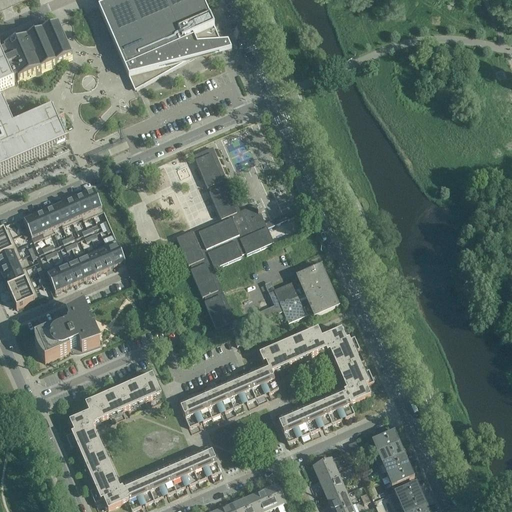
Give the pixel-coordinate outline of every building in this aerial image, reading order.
[(201,0),(120,0),(98,10),(134,93),(138,91),(187,64),(232,52),(227,42),(221,45),(219,40),(212,25),(207,12),(201,0)] [(5,53),(0,55),(13,84),(17,82),(18,84),(73,60),(58,27),(4,51),(5,53)] [(14,131),(14,130),(9,119),(9,118),(9,117),(8,118),(3,106),(4,105),(3,105),(0,98),(0,91),(14,85),(13,85),(13,84),(0,55),(0,54),(0,53),(1,54),(0,53),(0,52),(0,175),(69,145),(66,146),(60,132),(59,128),(60,128),(59,127),(58,127),(53,115),(54,114),(53,113),(14,131)] [(274,293),(275,293),(271,285),(266,287),(275,308),(236,325),(213,272),(214,271),(215,272),(215,271),(241,260),(242,260),(241,258),(246,256),(246,258),(247,258),(247,257),(273,246),(274,246),(267,231),(289,221),(289,222),(297,218),(295,212),(265,225),(261,216),(262,215),(261,213),(260,214),(257,207),(240,214),(213,150),(195,158),(197,162),(195,163),(196,164),(208,190),(207,190),(207,191),(209,190),(211,194),(209,195),(209,196),(210,195),(221,222),(221,223),(222,222),(223,226),(200,236),(198,232),(177,241),(177,242),(189,269),(190,268),(192,272),(190,273),(191,274),(202,300),(202,301),(204,300),(206,304),(204,305),(204,306),(205,305),(216,332),(218,332),(220,337),(237,329),(239,333),(283,314),(274,293)] [(94,194),(84,199),(92,217),(102,212),(94,194)] [(84,199),(75,203),(82,221),(92,217),(84,199)] [(75,203),(65,207),(73,225),(82,221),(75,203)] [(65,207),(55,212),(63,230),(73,225),(65,207)] [(55,212),(45,216),(53,234),(63,230),(55,212)] [(45,216),(35,220),(43,238),(53,234),(45,216)] [(35,220),(25,225),(29,234),(31,238),(32,241),(33,243),(43,238),(35,220)] [(5,237),(0,239),(0,251),(9,247),(5,237)] [(9,247),(0,251),(0,263),(13,257),(9,247)] [(119,252),(109,256),(117,274),(127,270),(119,252)] [(109,256),(99,261),(107,278),(117,274),(109,256)] [(13,257),(0,263),(0,274),(17,266),(13,257)] [(99,261),(89,265),(97,283),(107,278),(99,261)] [(89,265),(80,269),(87,287),(97,283),(89,265)] [(17,266),(0,274),(0,275),(4,285),(22,277),(17,266)] [(80,269),(70,274),(77,291),(87,287),(80,269)] [(320,270),(320,269),(296,280),(298,283),(312,316),(313,320),(337,309),(320,270)] [(70,274),(60,278),(68,296),(77,291),(70,274)] [(22,277),(4,285),(8,295),(26,287),(22,277)] [(60,278),(50,282),(58,300),(68,296),(60,278)] [(312,316),(298,283),(275,293),(274,293),(283,314),(289,327),(289,326),(312,316)] [(26,287),(8,295),(13,305),(31,297),(26,287)] [(31,297),(13,305),(17,315),(35,307),(31,297)] [(47,363),(45,364),(45,365),(71,354),(70,351),(76,349),(77,349),(80,348),(82,354),(82,355),(100,348),(96,339),(95,334),(93,329),(91,325),(88,321),(84,311),(67,321),(68,321),(71,327),(68,328),(69,331),(62,334),(60,330),(35,341),(35,342),(37,341),(47,363)] [(316,357),(326,353),(321,341),(317,332),(309,336),(311,341),(312,340),(313,342),(312,342),(313,345),(311,346),(316,357)] [(321,341),(326,353),(326,352),(327,355),(330,354),(334,363),(354,354),(360,352),(354,339),(346,343),(341,332),(321,341)] [(295,342),(304,362),(316,357),(311,346),(313,345),(312,342),(313,342),(312,340),(311,341),(309,336),(295,342)] [(234,342),(237,349),(243,347),(239,339),(234,342)] [(282,372),(304,362),(295,342),(273,351),(282,372)] [(272,376),(282,372),(273,351),(259,357),(265,370),(269,369),(272,376)] [(354,354),(334,363),(343,384),(363,375),(354,354)] [(246,379),(256,402),(279,392),(272,376),(269,369),(265,370),(257,374),(255,369),(250,371),(252,376),(246,379)] [(369,373),(363,375),(343,384),(347,393),(345,394),(351,408),(370,399),(366,388),(374,385),(369,373)] [(161,398),(152,377),(130,387),(139,408),(161,398)] [(224,388),(234,411),(256,402),(246,379),(240,381),(238,377),(228,381),(230,386),(224,388)] [(202,398),(212,421),(234,411),(224,388),(218,391),(216,386),(206,391),(208,395),(202,398)] [(130,387),(108,397),(117,417),(139,408),(130,387)] [(355,417),(351,408),(345,394),(338,396),(336,392),(326,396),(328,401),(322,403),(332,426),(355,417)] [(179,408),(189,431),(212,421),(202,398),(196,400),(194,396),(184,400),(186,405),(179,408)] [(108,397),(85,407),(89,415),(94,427),(95,427),(101,424),(101,425),(101,424),(117,417),(108,397)] [(300,413),(310,436),(332,426),(322,403),(316,406),(314,401),(304,406),(306,411),(300,413)] [(278,423),(288,446),(310,436),(300,413),(294,416),(292,411),(282,415),(284,420),(278,423)] [(66,439),(71,451),(77,448),(97,439),(93,430),(96,429),(95,427),(94,427),(89,415),(70,424),(74,435),(66,439)] [(377,455),(377,456),(399,446),(399,445),(398,446),(393,435),(395,435),(394,434),(367,446),(369,452),(375,449),(378,455),(377,455)] [(97,439),(77,448),(86,470),(107,461),(97,439)] [(354,445),(348,447),(351,453),(357,450),(354,445)] [(382,467),(404,457),(403,457),(398,447),(400,446),(399,446),(377,456),(378,455),(383,466),(382,467)] [(221,475),(211,452),(205,455),(202,450),(192,454),(194,459),(188,462),(198,485),(221,475)] [(351,453),(356,465),(362,462),(357,450),(351,453)] [(353,466),(348,454),(343,457),(348,468),(353,466)] [(387,478),(409,468),(408,469),(403,458),(404,457),(382,467),(383,467),(388,477),(387,478)] [(198,485),(188,462),(183,464),(180,459),(170,464),(172,469),(166,471),(176,494),(198,485)] [(86,470),(96,491),(116,482),(107,461),(86,470)] [(317,481),(317,482),(336,474),(331,462),(332,462),(331,461),(313,470),(314,470),(319,481),(317,481)] [(393,489),(412,481),(414,480),(414,479),(413,480),(408,469),(409,469),(409,468),(387,478),(387,479),(388,478),(393,489),(391,489),(392,490),(393,489)] [(176,494),(166,471),(160,474),(158,469),(148,473),(150,478),(144,481),(154,504),(176,494)] [(319,481),(324,492),(341,485),(336,474),(317,482),(318,482),(319,481)] [(135,511),(154,504),(144,481),(139,483),(136,479),(126,483),(128,488),(122,490),(128,504),(131,511),(135,511)] [(393,489),(395,495),(414,486),(412,481),(393,489)] [(110,511),(128,504),(122,490),(120,491),(116,482),(96,491),(90,494),(95,506),(104,502),(107,511),(110,511)] [(327,504),(346,496),(341,485),(324,492),(328,504),(327,504)] [(399,507),(422,497),(420,497),(416,486),(417,486),(417,485),(414,486),(395,495),(394,495),(394,496),(396,495),(400,506),(399,507)] [(278,489),(266,493),(274,511),(285,506),(285,507),(286,506),(278,488),(277,488),(278,489)] [(255,497),(254,497),(260,511),(270,511),(274,511),(266,493),(255,498),(255,497)] [(329,504),(332,511),(340,511),(351,508),(346,496),(327,504),(327,505),(329,504)] [(255,498),(244,503),(247,511),(260,511),(254,497),(255,498)] [(418,511),(427,508),(425,509),(421,498),(422,497),(399,507),(401,507),(402,511),(418,511)] [(232,507),(233,511),(247,511),(244,503),(233,508),(232,507)]
